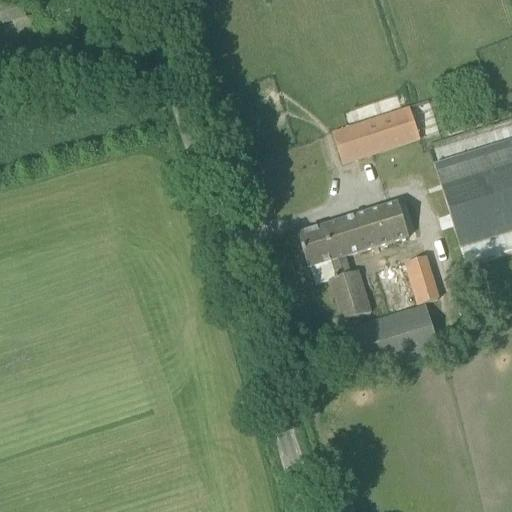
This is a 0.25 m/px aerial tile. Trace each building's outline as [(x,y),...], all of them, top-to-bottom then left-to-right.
[(0,0),(0,19),(2,25),(6,23),(25,18),(20,0),(0,0)] [(408,111),(333,136),(343,166),(418,141),(408,111)] [(511,146),(511,143),(434,168),(460,250),(511,233),(511,146)] [(341,324),(371,315),(358,273),(351,275),(346,260),(407,241),(396,206),(297,236),(308,271),(310,270),(316,288),(329,284),(341,324)] [(405,266),(416,307),(439,301),(428,260),(405,266)] [(344,337),(356,375),(438,350),(426,311),(344,337)]
